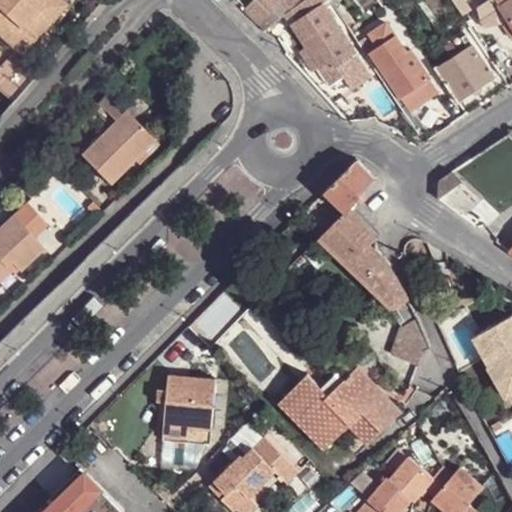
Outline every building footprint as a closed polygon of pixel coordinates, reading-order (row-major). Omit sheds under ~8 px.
[(0,0),(0,30),(20,48),(35,32),(23,20),(39,0),(0,0)] [(39,0),(23,20),(35,32),(62,0),(39,0)] [(254,0),(244,10),(264,30),(285,15),(304,0),(254,0)] [(317,62),(332,86),(364,65),(345,36),(337,23),(321,0),(304,0),(285,15),(308,50),(303,54),(311,66),(317,62)] [(321,0),(337,23),(342,19),(343,19),(331,0),(321,0)] [(451,0),(461,16),(469,11),(461,0),(451,0)] [(497,0),(491,0),(477,10),(479,21),(483,26),(505,11),(497,0)] [(511,0),(497,0),(505,11),(511,21),(511,0)] [(342,19),(337,23),(345,36),(351,33),(342,19)] [(372,55),(410,113),(439,94),(412,52),(409,54),(389,24),(371,35),(380,49),(372,55)] [(451,59),(473,44),(468,37),(446,51),(451,59)] [(495,78),(473,44),(451,59),(435,69),(458,103),(495,78)] [(0,86),(15,99),(38,74),(12,52),(0,64),(0,86)] [(511,68),(501,76),(509,88),(511,85),(511,68)] [(97,132),(75,154),(104,184),(148,139),(119,110),(108,122),(97,132)] [(103,117),(93,128),(97,132),(108,122),(103,117)] [(511,135),(510,134),(490,147),(511,168),(511,135)] [(472,159),(500,186),(511,178),(511,168),(490,147),(472,159)] [(359,158),(327,190),(346,210),(350,206),(351,207),(358,199),(361,200),(365,199),(367,194),(364,190),(377,176),(359,158)] [(482,197),(500,186),(472,159),(458,169),(482,197)] [(458,169),(453,172),(481,200),(483,198),(482,197),(458,169)] [(463,216),(481,200),(453,172),(440,179),(439,197),(463,216)] [(23,202),(44,224),(49,218),(28,196),(23,202)] [(0,223),(0,267),(7,261),(12,266),(16,271),(40,248),(31,237),(44,224),(23,202),(0,223)] [(368,226),(351,207),(350,206),(346,210),(322,235),(395,307),(408,294),(400,277),(386,257),(377,250),(371,244),(378,237),(368,226)] [(511,233),(502,245),(511,251),(511,233)] [(7,261),(0,267),(0,278),(12,266),(7,261)] [(433,350),(419,318),(404,328),(393,354),(422,365),(427,353),(433,350)] [(511,322),(475,343),(491,372),(489,372),(508,404),(511,401),(511,322)] [(382,428),(404,408),(360,364),(345,378),(332,390),(326,384),(314,371),(282,400),(326,445),(349,425),(364,411),(382,428)] [(332,390),(345,378),(338,371),(326,384),(332,390)] [(171,377),(168,428),(216,430),(219,380),(171,377)] [(364,411),(349,425),(367,443),(382,428),(364,411)] [(232,439),(245,453),(247,451),(251,455),(260,447),(258,445),(264,439),(249,423),(232,439)] [(216,430),(168,428),(166,469),(200,470),(211,445),(215,445),(216,430)] [(245,453),(216,482),(245,511),(256,511),(266,503),(262,498),(275,486),(269,480),(281,468),(293,481),(304,469),(269,433),(264,439),(258,445),(260,447),(251,455),(247,451),(245,453)] [(398,470),(390,479),(388,478),(358,511),(401,511),(412,499),(414,500),(425,489),(434,496),(432,499),(444,510),(441,511),(477,511),(468,504),(483,488),(460,467),(453,475),(444,467),(435,478),(410,457),(403,451),(391,464),(398,470)] [(130,511),(132,511),(89,468),(45,511),(130,511)]
